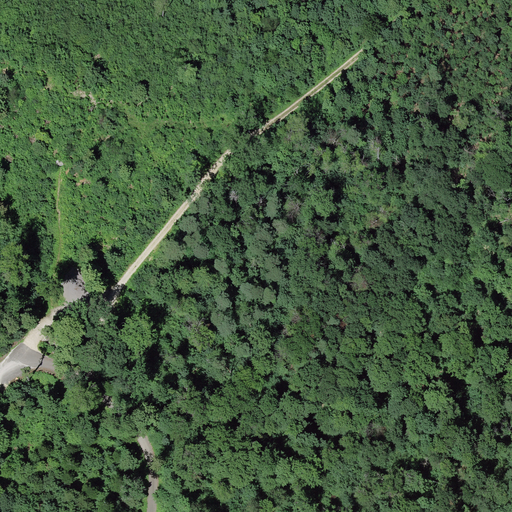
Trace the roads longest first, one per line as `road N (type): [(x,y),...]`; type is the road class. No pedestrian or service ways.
road 1 (track): [(97,316),(226,155),(293,108),(413,0)]
road 2 (track): [(196,511),(243,463),(379,392),(511,384)]
road 3 (unclassified): [(23,360),(82,378),(128,419),(151,455),(152,511)]
